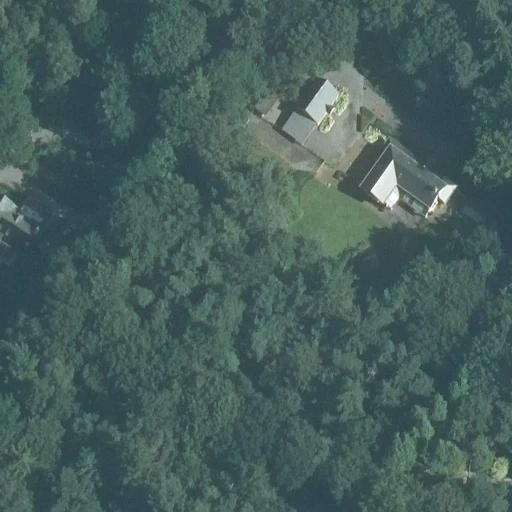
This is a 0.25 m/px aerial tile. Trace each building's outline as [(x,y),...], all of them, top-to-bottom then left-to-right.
[(297,111),(318,126),(338,98),(318,83),(297,111)] [(266,121),(280,101),(268,92),(253,110),(266,121)] [(0,103),(0,132),(12,139),(19,129),(31,136),(39,124),(2,100),(0,103)] [(438,202),(444,206),(455,191),(389,144),(358,187),(390,211),(402,195),(429,215),(438,202)] [(0,203),(0,241),(48,272),(65,244),(33,225),(31,228),(15,218),(17,214),(0,203)] [(278,496),(301,511),(314,511),(319,505),(287,483),(278,496)]
